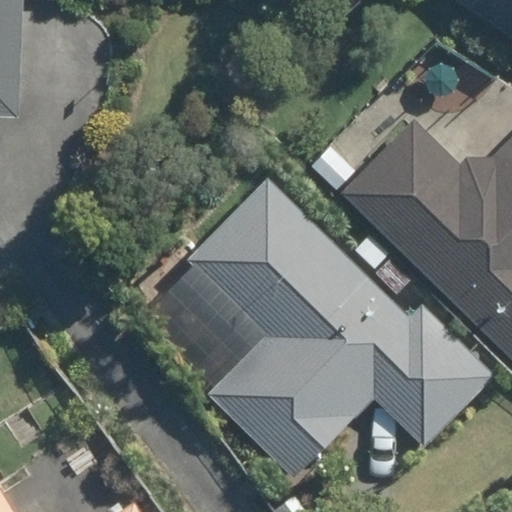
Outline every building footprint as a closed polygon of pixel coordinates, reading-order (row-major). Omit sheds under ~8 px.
[(511,0),(501,0),(511,13),(511,0)] [(347,177),(326,196),(511,372),(511,130),(484,160),(454,161),(448,167),(400,120),(347,177)] [(326,196),(347,177),(317,148),(298,169),(326,196)] [(257,184),(178,266),(182,269),(255,339),(197,399),(284,484),(364,399),(416,450),(484,379),(410,308),(398,320),(257,184)] [(381,257),(361,237),(345,254),(365,274),(381,257)] [(0,511),(158,511),(145,491),(112,511),(33,511),(0,459),(0,511)]
